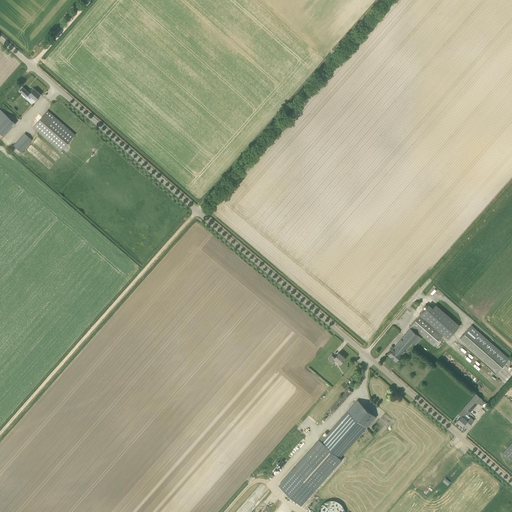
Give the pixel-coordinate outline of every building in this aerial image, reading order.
[(20,91),(26,97),(29,94),(35,100),(41,94),(34,88),(30,93),(23,87),(20,91)] [(0,132),(4,136),(16,122),(0,108),(0,132)] [(75,135),(47,110),(33,127),(61,151),(75,135)] [(25,133),(14,145),(21,152),(32,140),(25,133)] [(29,145),(15,161),(46,188),(60,171),(29,145)] [(459,325),(435,304),(432,308),(428,304),(420,315),(443,335),(447,339),(459,325)] [(443,335),(420,315),(410,325),(415,329),(423,336),(434,346),(443,335)] [(415,345),(422,337),(413,330),(415,329),(410,325),(409,327),(410,328),(388,354),(396,361),(412,342),(415,345)] [(471,325),(460,338),(498,371),(509,358),(471,325)] [(332,363),(336,360),(340,363),(345,358),(339,352),(334,357),(332,355),(328,359),(332,363)] [(329,408),(333,412),(353,391),(349,387),(329,408)] [(469,413),(482,399),(476,394),(464,408),(469,413)] [(376,417),(358,400),(348,411),(367,427),(376,417)] [(459,413),(461,415),(457,421),(462,425),(465,422),(469,426),(474,420),(469,416),(464,412),(461,410),(459,413)] [(340,457),(367,427),(348,411),(321,441),(340,457)] [(301,506),(342,460),(340,457),(321,441),(320,440),(293,470),(292,470),(278,485),(301,506)] [(510,461),(511,458),(511,442),(502,454),(510,461)] [(321,511),(344,511),(338,497),(319,506),(321,511)]
